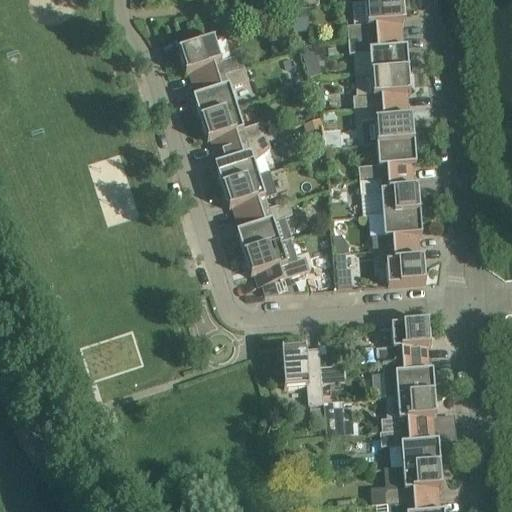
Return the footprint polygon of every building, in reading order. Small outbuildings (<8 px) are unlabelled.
[(352,29),(346,29),(347,43),(359,42),(401,39),(400,27),(404,27),(402,2),(364,5),(354,6),(355,29),(352,29)] [(305,10),(287,12),(288,16),(292,28),(306,27),(305,15),(305,10)] [(283,17),(272,22),(278,34),(289,29),(283,17)] [(359,42),(347,43),(348,57),(368,55),(370,77),(408,74),(406,50),(402,51),(401,39),(359,42)] [(188,77),(192,88),(243,71),(239,58),(220,64),(213,43),(208,44),(207,42),(194,46),(194,49),(177,55),(185,78),(188,77)] [(300,53),(302,59),(314,55),(312,47),(309,48),(301,51),(299,51),(300,53)] [(192,100),(199,123),(235,111),(229,90),(248,84),(243,71),(192,88),(196,99),(192,100)] [(356,100),(352,100),(353,114),(407,109),(406,98),(410,97),(408,74),(370,77),(354,78),(356,100)] [(306,88),(309,96),(319,93),(317,84),(306,88)] [(306,88),(295,91),(298,100),(309,96),(306,88)] [(407,109),(353,114),(354,127),(361,127),(363,149),(376,148),(413,144),(412,121),(408,121),(407,109)] [(261,125),(242,131),(235,111),(199,123),(206,145),(210,144),(214,155),(265,139),(261,125)] [(335,115),(322,117),(322,124),(335,123),(335,115)] [(320,122),(302,128),(305,136),(322,131),(320,122)] [(340,155),(339,138),(323,139),(324,155),(340,155)] [(213,168),(221,190),(257,178),(253,165),(269,152),(265,139),(214,155),(217,166),(213,168)] [(377,169),(357,171),(358,185),(412,180),(411,168),(415,168),(413,144),(376,148),(377,169)] [(232,211),(235,223),(268,212),(264,201),(276,197),(268,175),(257,178),(221,190),(228,213),(232,211)] [(412,180),(358,185),(359,185),(360,198),(361,198),(362,219),(368,219),(381,218),(419,215),(417,191),(413,192),(412,180)] [(235,235),(243,258),(293,241),(291,241),(284,222),(291,219),(287,206),(268,212),(235,223),(239,234),(235,235)] [(383,238),(371,239),(372,254),(376,253),(376,254),(418,251),(417,239),(421,239),(419,215),(381,218),(383,238)] [(340,238),(331,239),(333,257),(341,256),(347,256),(346,250),(340,238)] [(293,241),(243,258),(250,280),(254,279),(258,291),(260,290),(263,300),(293,297),(288,281),(309,275),(304,260),(297,263),(290,243),(293,242),(293,241)] [(418,251),(376,254),(377,268),(385,267),(387,290),(425,287),(423,262),(419,262),(418,251)] [(345,258),(335,258),(336,274),(346,273),(345,258)] [(384,352),(375,352),(376,366),(376,367),(381,367),(385,366),(385,365),(427,362),(426,350),(430,350),(428,325),(390,329),(392,351),(384,352)] [(322,408),(318,354),(305,355),(305,351),(280,353),(282,372),(279,372),(280,386),(283,386),(283,391),(306,389),(307,409),(322,408)] [(385,366),(381,367),(384,401),(434,397),(432,374),(428,374),(427,362),(385,365),(385,366)] [(381,436),(379,436),(379,437),(433,433),(432,421),(436,421),(434,397),(384,401),(386,423),(380,423),(380,427),(381,436)] [(331,406),(323,407),(325,441),(346,440),(344,416),(343,405),(331,406)] [(321,411),(309,412),(310,423),(322,422),(321,411)] [(433,433),(379,437),(380,451),(388,450),(390,472),(439,468),(437,445),(437,444),(433,444),(433,433)] [(373,507),(370,507),(370,509),(389,507),(438,503),(437,492),(441,491),(439,468),(390,472),(386,472),(387,493),(372,494),(373,507)] [(438,511),(438,503),(389,507),(389,511),(438,511)]
